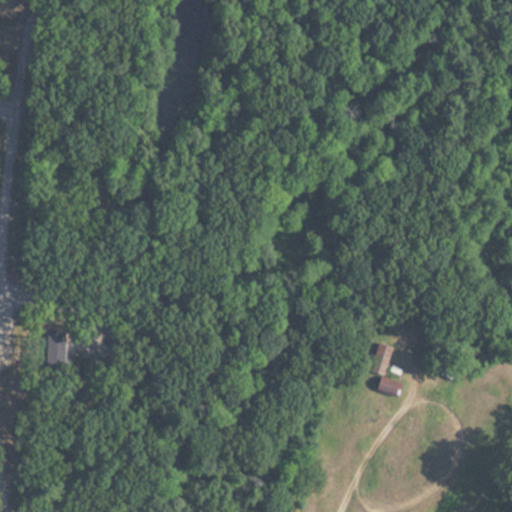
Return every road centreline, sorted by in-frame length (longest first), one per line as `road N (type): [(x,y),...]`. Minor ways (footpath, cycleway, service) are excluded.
road 1 (residential): [(4,511),(4,252),(28,10)]
road 2 (track): [(338,511),(377,433),(416,397),(448,406),(461,421),(460,448),(438,481),(381,511),(361,501),(353,483)]
